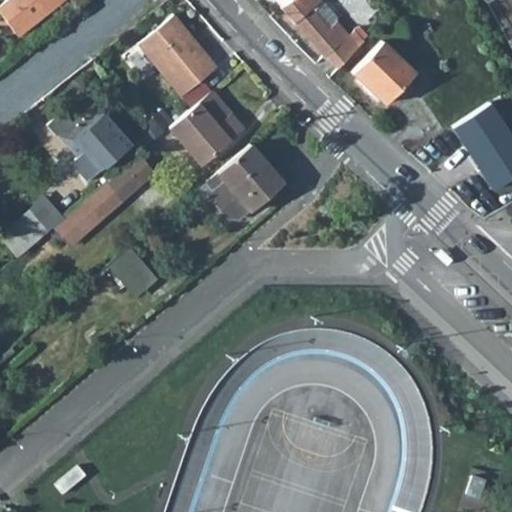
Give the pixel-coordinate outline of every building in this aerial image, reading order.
[(2,0),(0,2),(0,13),(17,34),(59,0),(2,0)] [(323,56),(325,55),(337,68),(362,40),(353,29),(347,34),(335,21),(327,27),(309,7),(317,0),(288,0),(279,7),(323,56)] [(215,66),(172,14),(136,43),(179,95),(215,66)] [(413,71),(380,40),(350,71),(383,103),(413,71)] [(223,118),(229,112),(210,90),(203,95),(223,118)] [(223,118),(203,95),(167,126),(199,164),(242,127),(229,112),(223,118)] [(491,189),(511,175),(511,137),(488,100),(450,125),(491,189)] [(72,121),(61,110),(45,124),(55,135),(57,133),(76,156),(69,162),(85,180),(129,143),(102,112),(101,113),(91,103),(72,121)] [(155,134),(167,123),(156,110),(144,121),(155,134)] [(144,146),(151,140),(144,132),(136,138),(144,146)] [(281,182),(247,143),(204,180),(212,189),(212,200),(226,217),(235,218),(247,208),(248,210),(281,182)] [(121,165),(138,185),(153,172),(137,152),(121,165)] [(138,185),(121,165),(71,208),(88,229),(138,185)] [(88,229),(71,208),(50,226),(68,247),(88,229)] [(46,230),(28,209),(0,232),(0,239),(16,255),(46,230)] [(132,294),(152,277),(128,249),(108,265),(132,294)] [(485,479),(472,475),(465,493),(479,497),(485,479)]
